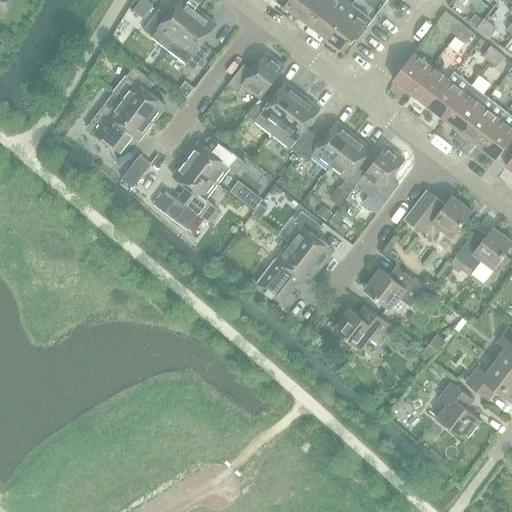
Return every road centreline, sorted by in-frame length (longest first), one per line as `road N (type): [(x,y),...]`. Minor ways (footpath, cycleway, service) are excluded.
road 1 (unclassified): [(429,511),(0,134)]
road 2 (residential): [(330,290),(436,154)]
road 3 (residential): [(158,151),(261,21)]
road 4 (residential): [(360,94),(261,21)]
